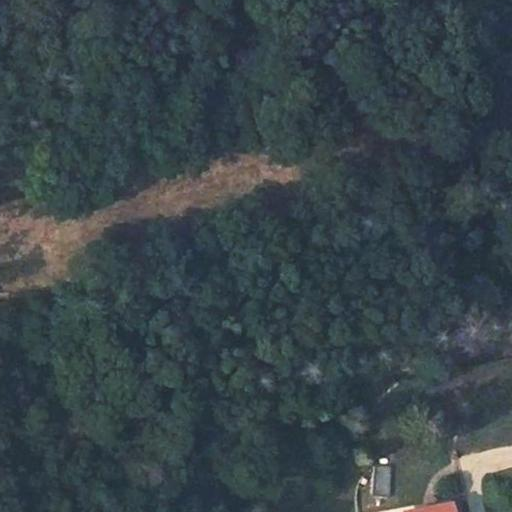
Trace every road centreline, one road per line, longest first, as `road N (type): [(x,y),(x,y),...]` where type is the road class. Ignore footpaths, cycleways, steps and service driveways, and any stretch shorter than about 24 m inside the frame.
road 1 (track): [(511,341),(279,394),(264,421),(261,511)]
road 2 (track): [(496,48),(473,69),(471,98),(511,232)]
